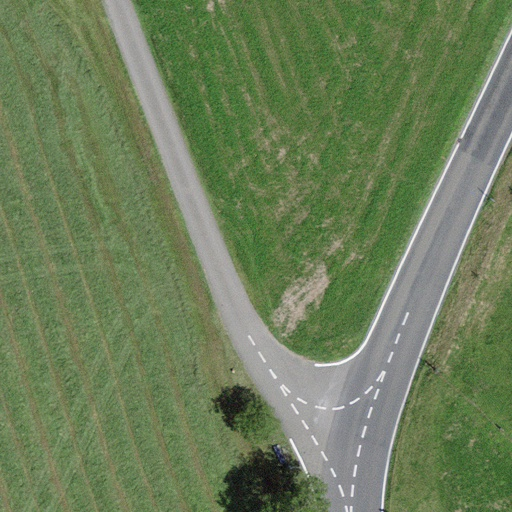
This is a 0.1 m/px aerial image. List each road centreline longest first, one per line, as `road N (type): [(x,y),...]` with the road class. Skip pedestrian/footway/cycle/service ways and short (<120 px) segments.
road 1 (unclassified): [(343,448),(304,424),(222,285),(126,0)]
road 2 (tertiary): [(511,79),(343,448)]
